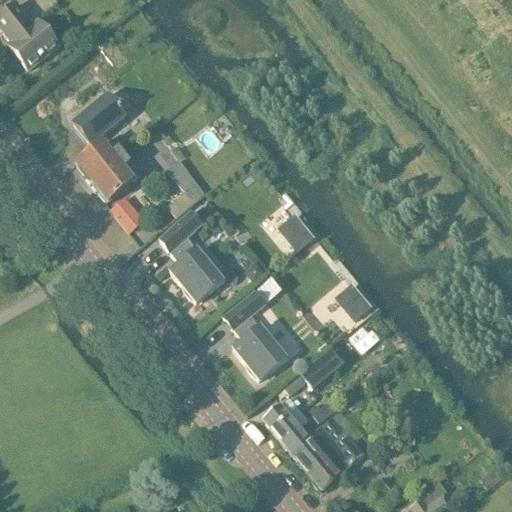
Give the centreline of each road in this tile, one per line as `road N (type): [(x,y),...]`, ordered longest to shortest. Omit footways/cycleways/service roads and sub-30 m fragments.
road 1 (unclassified): [(295,511),(0,149)]
road 2 (unknown): [(511,156),(378,0)]
